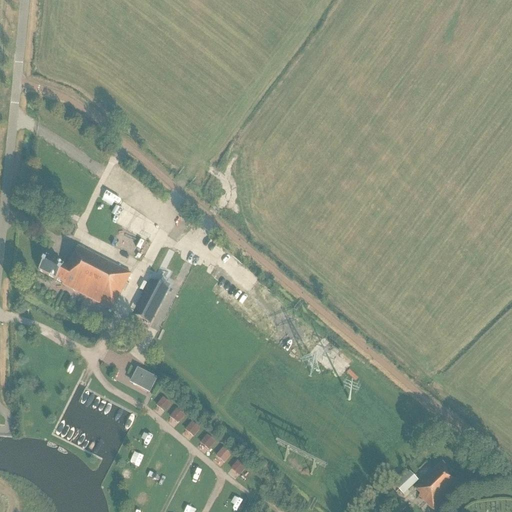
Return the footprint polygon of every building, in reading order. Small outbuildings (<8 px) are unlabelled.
[(119,226),(112,242),(140,255),(147,239),(119,226)] [(131,274),(78,247),(73,256),(72,256),(66,267),(45,257),(38,271),(63,283),(62,285),(112,311),(131,274)] [(168,290),(150,281),(141,299),(158,308),(168,290)] [(152,388),(156,380),(136,370),(132,378),(135,379),(132,385),(146,392),(149,386),(152,388)] [(164,414),(171,405),(162,398),(155,406),(164,414)] [(178,425),(185,416),(176,409),(169,418),(178,425)] [(193,438),(200,430),(191,422),(184,431),(193,438)] [(208,451),(215,442),(206,435),(199,444),(208,451)] [(224,464),(231,456),(222,448),(215,457),(224,464)] [(239,477),(246,469),(237,461),(230,469),(239,477)] [(434,511),(463,484),(442,463),(415,489),(420,495),(419,496),(434,511)] [(403,495),(419,481),(411,472),(395,486),(403,495)] [(394,494),(393,495),(391,497),(396,502),(400,498),(395,494),(394,494)]
